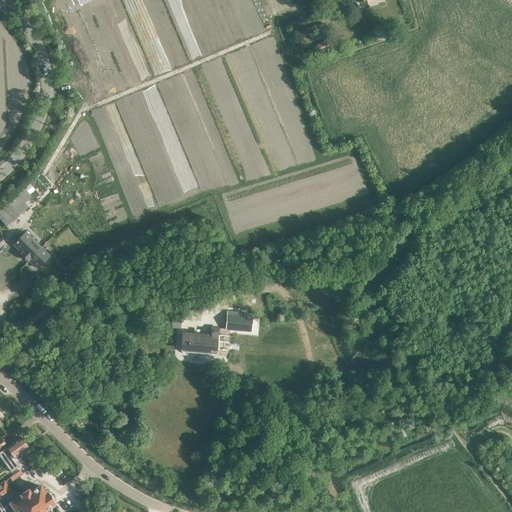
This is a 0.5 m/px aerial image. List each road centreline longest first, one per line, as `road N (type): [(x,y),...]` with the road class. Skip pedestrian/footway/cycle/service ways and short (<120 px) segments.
road 1 (unclassified): [(173,511),(116,483),(0,377)]
road 2 (tertiary): [(0,173),(38,122),(46,86),(32,35),(2,0)]
